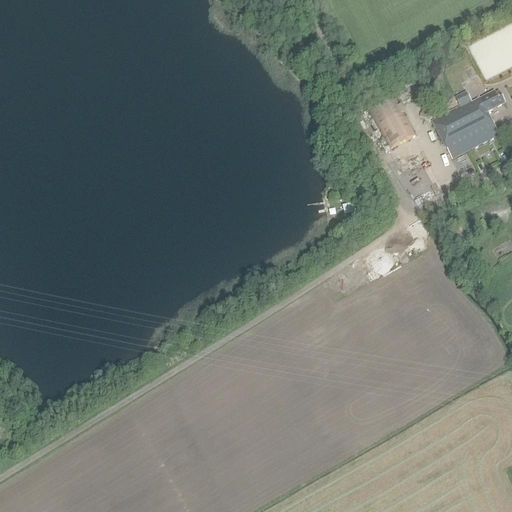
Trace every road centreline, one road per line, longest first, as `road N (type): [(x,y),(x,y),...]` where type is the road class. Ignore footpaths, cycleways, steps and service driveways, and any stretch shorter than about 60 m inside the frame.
road 1 (track): [(511,161),(0,473)]
road 2 (track): [(409,222),(302,0)]
